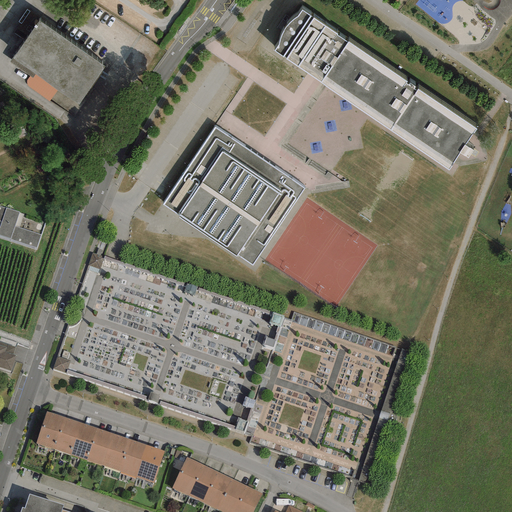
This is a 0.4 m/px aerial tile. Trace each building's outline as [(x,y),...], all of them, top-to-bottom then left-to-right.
[(478,119),(303,1),(299,7),(293,11),(284,21),(281,33),(276,41),(451,159),(478,119)] [(105,67),(37,21),(13,59),(34,74),(58,90),(79,105),(105,67)] [(27,87),(50,102),(58,90),(34,74),(27,82),(27,87)] [(305,189),(215,128),(163,204),(178,214),(177,216),(236,256),(237,255),(252,265),(305,189)] [(6,208),(0,206),(0,235),(36,248),(41,235),(14,226),(19,212),(6,208)] [(104,258),(92,254),(88,266),(99,270),(104,258)] [(0,367),(11,371),(16,356),(13,355),(16,347),(0,341),(0,367)] [(401,350),(359,480),(366,483),(409,353),(401,350)] [(70,363),(57,358),(53,369),(66,374),(70,363)] [(64,417),(46,412),(36,443),(53,449),(64,417)] [(81,423),(64,417),(53,449),(70,455),(81,423)] [(98,429),(81,423),(70,455),(87,461),(98,429)] [(114,434),(98,429),(87,461),(103,467),(114,434)] [(130,439),(114,434),(103,467),(119,472),(130,439)] [(145,445),(130,439),(119,472),(121,472),(120,474),(135,479),(136,477),(141,460),(140,460),(145,445)] [(164,451),(145,445),(140,460),(141,460),(136,477),(153,483),(164,451)] [(187,457),(172,488),(189,496),(204,465),(187,457)] [(218,472),(204,465),(189,496),(203,503),(218,472)] [(233,480),(218,472),(203,503),(218,510),(233,480)] [(236,511),(248,487),(233,480),(218,510),(221,511),(236,511)] [(63,505),(29,494),(24,508),(21,507),(19,511),(60,511),(61,510),(63,505)]
